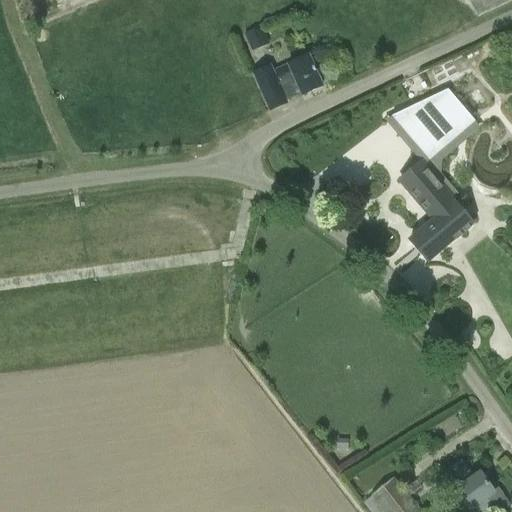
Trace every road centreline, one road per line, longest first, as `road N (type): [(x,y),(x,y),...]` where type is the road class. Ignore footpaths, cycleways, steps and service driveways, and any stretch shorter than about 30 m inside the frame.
road 1 (unclassified): [(241,175),(373,266),(511,446)]
road 2 (unclassified): [(241,175),(260,137),(511,18)]
road 3 (unclassified): [(0,197),(181,172),(241,175)]
